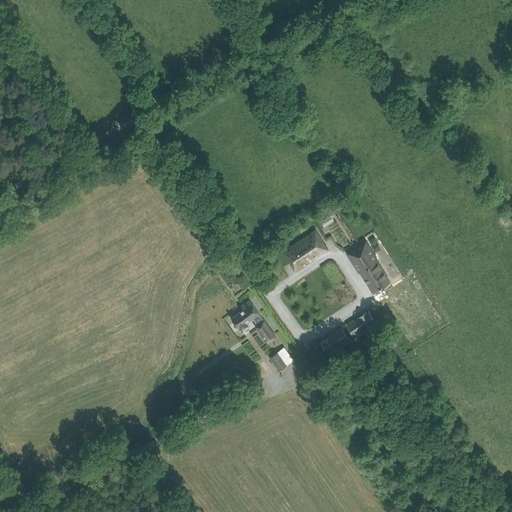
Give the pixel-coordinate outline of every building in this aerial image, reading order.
[(316,229),(283,251),(295,270),(328,249),(316,229)] [(366,241),(347,252),(360,272),(361,271),(374,291),(390,281),(378,262),(379,261),(366,241)] [(244,308),(232,317),(240,328),(249,322),(247,321),(259,312),(250,300),(242,305),(244,308)] [(354,335),(366,327),(368,331),(378,324),(368,310),(367,311),(366,310),(358,315),(359,316),(347,324),(354,335)] [(276,336),(264,319),(256,325),(268,343),(276,336)] [(342,328),(322,341),(328,351),(330,350),(332,354),(349,342),(347,339),(348,338),(342,328)] [(363,341),(368,351),(373,349),(368,338),(363,341)] [(293,360),(284,347),(270,357),(279,370),(293,360)]
